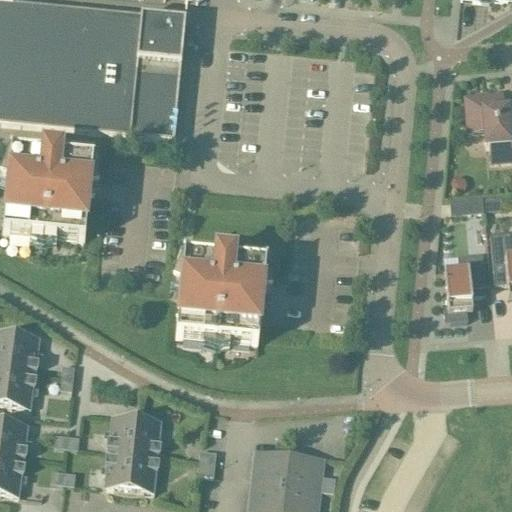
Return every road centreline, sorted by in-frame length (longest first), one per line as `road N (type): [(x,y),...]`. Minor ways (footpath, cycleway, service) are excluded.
road 1 (residential): [(389,199),(401,73),(386,42),(357,31),(216,17)]
road 2 (residential): [(389,199),(198,177)]
road 3 (residential): [(216,411),(371,404),(396,387)]
road 4 (residential): [(198,177),(216,17)]
road 5 (residential): [(198,177),(144,172),(136,269)]
road 6 (residential): [(386,274),(320,266),(314,327)]
road 7 (residential): [(396,387),(377,363),(386,274)]
